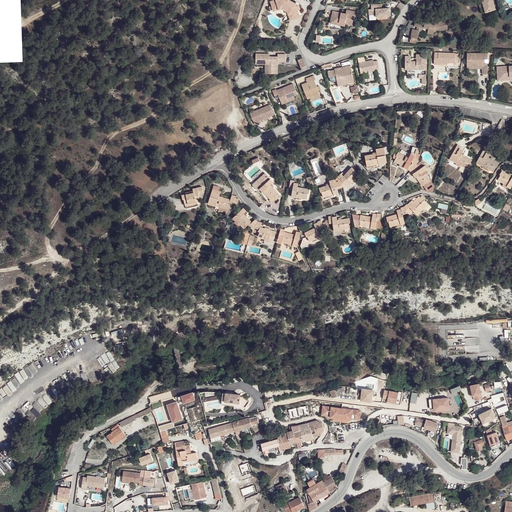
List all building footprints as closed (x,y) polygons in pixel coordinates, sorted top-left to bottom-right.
[(288,0),(275,0),(270,2),(273,9),(282,6),(289,10),(292,19),(299,17),(295,4),(288,0)] [(493,0),(482,1),(485,11),(495,8),(493,0)] [(370,10),(367,10),(368,15),(375,15),(375,17),(388,17),(388,8),(380,9),(378,9),(377,5),(370,5),(370,10)] [(289,20),(292,19),(289,10),(282,6),(273,9),(273,12),(282,9),(287,12),(289,20)] [(337,23),(337,25),(344,27),(345,24),(350,25),(352,17),(354,17),(355,13),(345,11),(344,14),(331,11),(330,16),(334,17),(333,22),(337,23)] [(329,23),(337,25),(337,23),(333,22),(334,17),(330,16),(329,23)] [(420,23),(419,27),(423,27),(424,26),(428,26),(427,32),(432,33),(433,31),(433,30),(437,29),(437,30),(443,29),(442,26),(446,26),(445,20),(435,22),(424,20),(423,24),(420,23)] [(418,29),(412,28),(410,37),(417,38),(418,29)] [(438,64),(438,63),(438,61),(451,62),(455,62),(455,59),(457,59),(458,53),(434,52),(433,64),(438,64)] [(488,74),(488,64),(485,63),(485,59),(488,59),(488,54),(468,53),(467,67),(473,67),(473,64),(483,65),(483,69),(483,74),(488,74)] [(276,75),(276,68),(274,68),(274,62),(276,63),(284,63),(284,55),(276,54),(276,57),(268,57),(268,54),(254,54),(254,63),(265,63),(265,74),(276,75)] [(411,66),(411,69),(426,69),(426,55),(416,54),(416,64),(410,63),(410,56),(405,55),(404,65),(411,66)] [(362,61),(358,68),(359,73),(374,70),(373,68),(377,68),(376,60),(372,61),(372,59),(362,61)] [(263,74),(265,74),(265,63),(254,63),(254,65),(263,65),(263,74)] [(327,77),(334,74),(334,73),(350,69),(348,64),(337,67),(338,69),(336,69),(335,68),(325,71),(327,77)] [(511,65),(498,66),(498,76),(510,76),(510,79),(510,80),(511,79),(511,65)] [(334,74),(327,77),(328,81),(334,80),(335,85),(345,83),(346,85),(353,84),(350,73),(350,69),(334,73),(334,74)] [(300,85),(302,90),(314,84),(313,80),(314,80),(313,75),(304,79),(306,82),(300,85)] [(296,93),(296,92),(293,83),(276,90),(275,88),(271,90),(274,98),(278,97),(281,103),(287,101),(286,97),(293,95),(296,93)] [(314,84),(302,90),(305,99),(309,98),(318,94),(317,91),(315,87),(314,84)] [(248,112),(253,123),(258,122),(257,120),(266,117),(272,114),(268,104),(248,112)] [(472,160),(466,156),(463,155),(462,154),(464,150),(460,148),(461,146),(458,144),(450,159),(456,163),(456,164),(460,167),(461,165),(467,168),(469,163),(470,164),(472,160)] [(397,156),(395,161),(400,164),(399,166),(403,168),(404,167),(407,169),(410,171),(417,164),(419,161),(419,160),(415,156),(417,148),(413,146),(411,154),(409,158),(398,152),(396,156),(397,156)] [(367,165),(375,164),(375,161),(377,161),(376,158),(378,158),(379,163),(379,164),(387,162),(384,147),(376,148),(377,152),(377,153),(373,154),(365,156),(367,165)] [(489,149),(485,147),(476,162),(484,166),(484,165),(486,161),(488,162),(487,164),(489,165),(487,167),(494,171),(496,167),(497,167),(499,163),(489,157),(491,154),(487,152),(489,149)] [(417,164),(410,171),(411,172),(413,174),(415,177),(416,177),(420,173),(422,175),(420,176),(421,178),(418,180),(422,186),(424,185),(426,188),(433,183),(425,171),(428,169),(425,165),(420,168),(419,167),(420,166),(417,164)] [(336,179),(342,187),(345,184),(348,186),(351,183),(351,182),(348,180),(347,179),(348,178),(350,179),(351,177),(353,180),(358,175),(354,171),(355,171),(352,167),(344,176),(341,173),(336,179)] [(506,185),(511,188),(511,176),(511,177),(502,171),(500,175),(501,175),(498,180),(503,183),(502,185),(506,187),(506,185)] [(258,185),(260,187),(270,179),(265,173),(262,176),(264,179),(258,185)] [(262,192),(263,191),(267,188),(268,189),(267,191),(268,192),(266,194),(270,199),(269,200),(272,203),(279,196),(277,194),(278,194),(270,185),(273,182),(270,179),(259,188),(262,192)] [(296,197),(296,196),(296,194),(297,191),(299,192),(298,194),(300,194),(300,197),(307,199),(308,194),(309,194),(310,189),(298,187),(298,184),(294,182),(295,180),(290,179),(289,188),(293,189),(291,197),(296,197)] [(322,192),(323,197),(330,195),(329,192),(331,191),(330,189),(332,189),(332,191),(333,194),(338,193),(337,189),(342,187),(336,179),(329,181),(330,184),(319,188),(320,193),(322,192)] [(428,191),(433,193),(435,186),(433,183),(426,188),(428,191)] [(233,203),(237,204),(239,199),(235,198),(235,196),(232,195),(231,200),(219,196),(220,192),(218,191),(219,186),(214,185),(208,204),(216,206),(214,210),(222,212),(222,210),(227,211),(227,209),(231,210),(233,203)] [(185,205),(192,203),(192,200),(193,199),(193,197),(194,197),(196,202),(196,203),(200,202),(198,194),(203,193),(202,187),(193,189),(193,192),(182,195),(183,200),(183,199),(185,205)] [(407,204),(405,206),(408,213),(409,215),(413,211),(417,215),(421,212),(420,211),(416,207),(417,206),(419,208),(421,206),(423,208),(428,204),(424,200),(425,199),(422,196),(413,204),(411,202),(408,205),(407,204)] [(405,206),(401,208),(401,209),(397,210),(398,214),(387,217),(388,221),(389,221),(390,226),(397,224),(396,221),(398,220),(398,219),(399,218),(401,223),(401,224),(405,223),(403,214),(408,213),(405,206)] [(252,230),(258,222),(255,219),(252,222),(244,214),(246,211),(243,208),(233,217),(236,221),(235,222),(238,225),(240,224),(243,228),(248,225),(252,230)] [(372,217),(361,215),(360,220),(361,220),(360,225),(367,226),(368,223),(370,223),(370,221),(372,221),(371,228),(375,228),(383,229),(380,221),(381,214),(378,213),(377,214),(373,213),(372,217)] [(329,220),(326,220),(326,221),(327,224),(333,223),(334,231),(339,230),(339,229),(338,224),(340,223),(340,226),(342,226),(342,229),(350,228),(349,223),(350,222),(349,218),(337,220),(337,216),(332,217),(332,216),(329,217),(329,220)] [(327,225),(327,224),(326,221),(323,223),(321,220),(318,221),(318,222),(315,224),(316,227),(305,233),(307,237),(308,236),(310,241),(317,238),(316,235),(317,235),(316,232),(318,231),(319,234),(320,236),(321,237),(324,235),(321,228),(327,225)] [(258,222),(252,230),(252,231),(251,231),(259,234),(258,236),(265,239),(265,240),(270,242),(270,240),(273,241),(276,232),(271,230),(265,228),(261,227),(261,223),(258,222)] [(297,246),(301,233),(297,231),(296,235),(284,232),(285,230),(281,228),(279,235),(277,242),(282,243),(282,241),(289,243),(288,246),(292,247),(292,245),(297,246)] [(248,240),(250,234),(246,233),(248,232),(245,230),(243,232),(241,238),(248,240)] [(251,235),(248,244),(256,247),(258,238),(251,235)] [(477,337),(464,338),(464,334),(448,335),(448,345),(478,344),(477,337)] [(470,386),(472,401),(481,400),(479,385),(470,386)] [(338,390),(337,386),(325,389),(328,397),(340,393),(340,390),(338,390)] [(398,401),(400,388),(391,387),(388,399),(398,401)] [(225,392),(221,392),(221,403),(233,404),(233,405),(234,406),(235,406),(237,407),(239,407),(240,407),(243,409),(245,406),(244,404),(239,401),(224,400),(225,392)] [(239,393),(225,392),(224,400),(239,401),(244,404),(247,399),(239,395),(239,393)] [(450,409),(449,396),(429,398),(430,408),(434,407),(435,408),(439,408),(439,410),(450,409)] [(184,420),(178,402),(167,405),(173,424),(184,420)] [(499,414),(505,411),(503,404),(496,406),(499,414)] [(192,422),(201,419),(197,406),(188,408),(192,422)] [(360,410),(323,406),(322,414),(326,415),(330,416),(330,417),(333,417),(332,420),(347,422),(348,419),(351,420),(351,418),(355,419),(355,418),(359,419),(360,410)] [(140,413),(120,422),(121,426),(135,420),(134,418),(139,416),(139,417),(152,411),(151,408),(140,413)] [(484,425),(489,422),(488,420),(489,419),(488,417),(487,418),(484,413),(479,416),(484,425)] [(437,430),(440,420),(427,417),(427,419),(417,416),(415,423),(425,426),(437,430)] [(208,430),(211,438),(235,431),(236,435),(239,434),(238,430),(241,429),(242,433),(246,432),(245,428),(252,426),(251,425),(259,422),(257,418),(250,420),(249,418),(208,430)] [(308,423),(309,428),(310,427),(313,436),(321,434),(324,430),(322,423),(318,422),(318,420),(308,423)] [(464,425),(449,423),(448,433),(453,433),(451,451),(461,452),(464,425)] [(508,440),(511,438),(511,425),(510,426),(509,424),(508,425),(509,426),(502,428),(507,440),(508,440)] [(107,436),(109,438),(114,445),(126,435),(120,427),(118,428),(117,425),(113,429),(114,431),(107,436)] [(309,428),(300,430),(303,440),(310,438),(310,440),(313,439),(314,439),(313,436),(310,427),(309,428)] [(491,427),(486,431),(490,445),(500,442),(496,432),(492,433),(491,427)] [(293,432),(293,430),(287,432),(290,444),(296,442),(293,432)] [(300,430),(293,432),(296,442),(303,440),(300,430)] [(280,445),(281,449),(282,453),(283,455),(284,454),(284,451),(285,450),(285,449),(291,447),(290,444),(287,432),(277,435),(278,438),(280,445)] [(480,446),(484,445),(482,439),(477,441),(476,439),(478,438),(478,436),(476,436),(475,435),(469,437),(469,444),(474,442),(477,450),(481,449),(480,446)] [(278,438),(268,441),(261,443),(263,450),(264,453),(279,449),(281,449),(280,445),(278,438)] [(184,441),(174,443),(178,466),(184,465),(183,460),(198,458),(197,452),(191,453),(190,445),(185,446),(184,441)] [(157,447),(159,453),(166,451),(164,445),(157,447)] [(344,473),(348,465),(343,462),(339,472),(343,474),(344,473)] [(141,473),(124,471),(123,481),(131,481),(140,482),(140,484),(144,484),(145,477),(141,477),(141,473)] [(104,487),(105,476),(87,473),(87,476),(82,475),(80,488),(86,489),(87,485),(104,487)] [(323,481),(329,492),(338,487),(332,476),(323,481)] [(217,478),(212,479),(215,494),(220,493),(217,478)] [(311,510),(317,506),(314,501),(329,492),(323,481),(322,480),(307,489),(310,494),(308,495),(311,510)] [(206,497),(203,481),(190,484),(193,499),(206,497)] [(281,497),(289,493),(283,482),(275,486),(281,497)] [(70,499),(71,488),(59,488),(58,499),(70,499)] [(426,502),(434,501),(433,492),(410,496),(411,505),(426,502)] [(293,511),(294,511),(304,506),(300,497),(285,504),(287,509),(284,510),(285,511),(293,511)]
